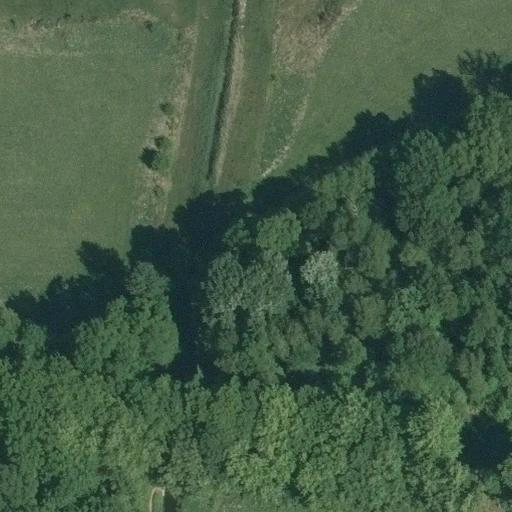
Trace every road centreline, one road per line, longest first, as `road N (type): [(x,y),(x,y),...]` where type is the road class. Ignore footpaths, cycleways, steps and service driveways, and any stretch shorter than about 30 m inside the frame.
road 1 (track): [(511,480),(166,440)]
road 2 (track): [(166,440),(0,422)]
